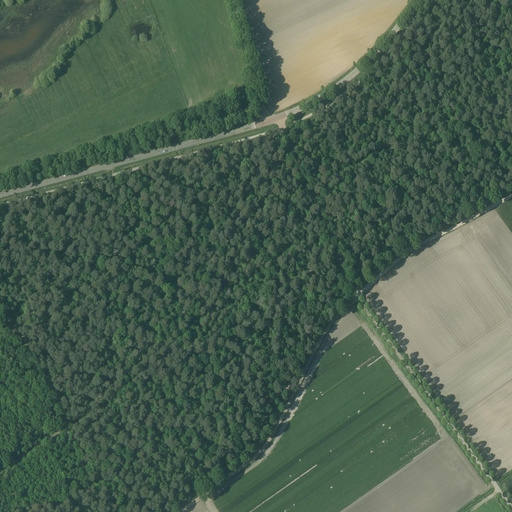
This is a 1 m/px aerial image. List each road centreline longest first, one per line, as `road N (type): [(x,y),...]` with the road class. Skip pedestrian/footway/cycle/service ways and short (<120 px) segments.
road 1 (unclassified): [(511,505),(355,294),(272,121)]
road 2 (tertiary): [(0,195),(272,121)]
road 3 (track): [(181,511),(268,442),(310,361)]
road 4 (tertiary): [(272,121),(347,78),(416,0)]
road 5 (track): [(359,290),(417,244),(511,192)]
road 6 (unclassified): [(272,121),(237,0)]
